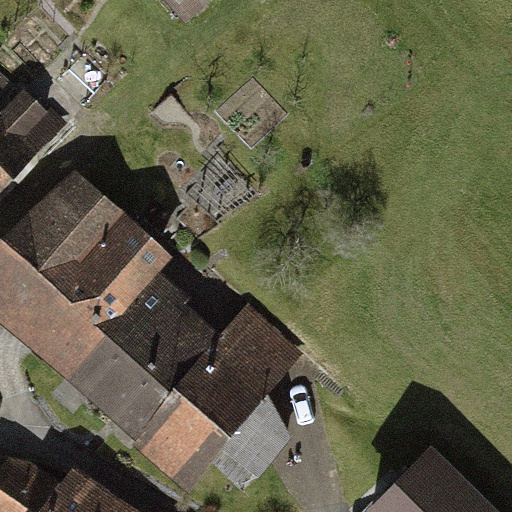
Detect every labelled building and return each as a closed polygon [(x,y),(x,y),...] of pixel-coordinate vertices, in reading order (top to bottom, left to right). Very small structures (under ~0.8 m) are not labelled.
[(161,0),(197,33),(229,0),(161,0)] [(0,109),(12,95),(0,85),(0,109)] [(0,109),(0,190),(53,128),(12,95),(0,109)] [(157,274),(169,260),(63,167),(0,238),(0,316),(65,378),(157,274)] [(65,378),(181,480),(293,353),(238,305),(219,328),(157,274),(65,378)] [(347,511),(492,511),(418,440),(347,511)] [(46,492),(0,459),(0,511),(83,511),(97,493),(62,468),(46,492)] [(124,511),(97,493),(83,511),(124,511)]
